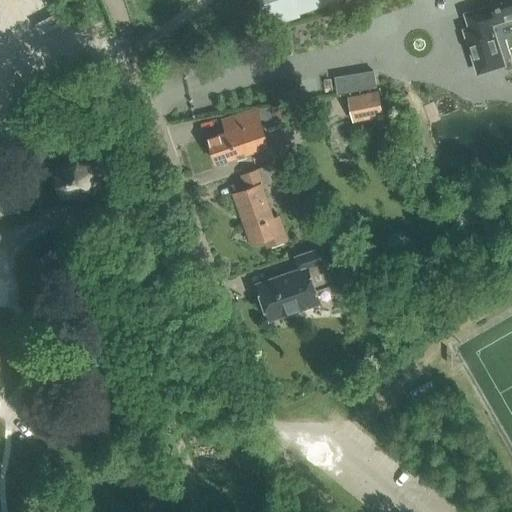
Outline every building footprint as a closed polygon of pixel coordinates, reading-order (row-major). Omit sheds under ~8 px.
[(262,0),(270,22),(337,0),(262,0)] [(472,28),(466,30),(479,72),(503,63),(502,60),(511,57),(505,38),(511,35),(511,0),(492,0),(494,6),(467,14),(472,28)] [(374,71),(336,77),(338,92),(376,86),(374,71)] [(378,91),(349,97),(354,121),(383,115),(378,91)] [(289,105),(273,108),(275,119),(291,116),(289,105)] [(269,141),(261,119),(271,116),(268,107),(256,109),(234,116),(238,127),(209,136),(218,161),(250,150),(249,147),(269,141)] [(92,188),(105,172),(107,165),(102,159),(77,162),(68,167),(69,169),(60,174),(61,181),(66,189),(68,192),(78,188),(80,190),(92,188)] [(270,244),(287,238),(279,215),(274,217),(262,182),(281,175),(276,161),(243,173),(248,188),(237,192),(254,242),(267,237),(270,244)] [(303,269),(259,284),(271,318),(318,302),(315,292),(334,285),(333,283),(343,280),(336,258),(326,262),(321,249),(299,257),(303,269)]
